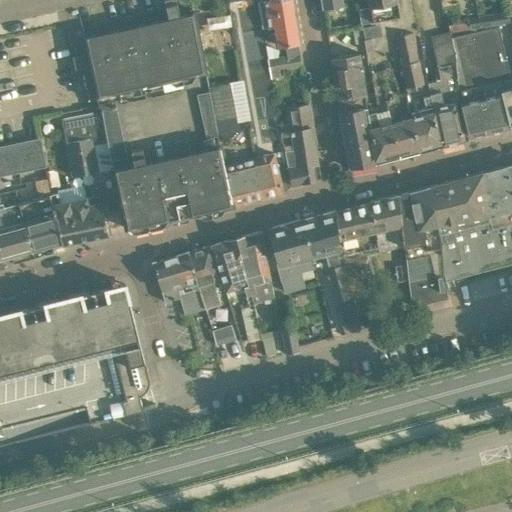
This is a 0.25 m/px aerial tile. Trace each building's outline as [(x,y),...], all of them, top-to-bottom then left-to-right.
[(89,98),(96,96),(113,92),(114,98),(120,97),(119,91),(205,71),(202,55),(199,41),(198,35),(198,34),(193,10),(178,13),(175,0),(164,0),(169,23),(84,41),(87,53),(72,56),(75,68),(82,67),(89,98)] [(226,0),(249,128),(249,127),(255,157),(253,158),(261,197),(283,191),(281,185),(273,153),(271,147),(283,145),(281,134),(277,110),(272,78),(269,59),(266,49),(263,28),(261,15),(258,1),(258,0),(226,0)] [(264,0),(258,1),(261,15),(292,9),(290,0),(264,0)] [(368,0),(369,7),(372,22),(400,16),(396,0),(368,0)] [(372,22),(369,7),(358,9),(361,24),(372,22)] [(299,50),(292,9),(261,15),(263,28),(275,26),(278,45),(285,45),(287,57),(299,55),(299,50)] [(508,10),(468,18),(470,29),(510,20),(508,10)] [(502,89),(511,86),(511,85),(498,27),(451,38),(456,62),(459,96),(459,98),(468,137),(511,127),(502,89)] [(352,31),(355,46),(364,45),(361,29),(352,31)] [(464,141),(454,99),(459,98),(459,96),(456,62),(451,38),(449,31),(430,36),(440,79),(427,82),(428,85),(431,96),(440,146),(464,141)] [(396,36),(402,64),(418,61),(411,32),(396,36)] [(374,50),(372,39),(364,41),(366,52),(374,50)] [(337,98),(338,98),(364,93),(364,94),(366,93),(359,53),(331,57),(337,98)] [(269,59),(272,78),(281,77),(280,70),(301,67),(299,55),(287,57),(269,59)] [(418,61),(402,64),(406,87),(423,83),(418,61)] [(376,107),(367,108),(376,161),(377,163),(419,152),(410,100),(407,91),(406,91),(398,93),(394,81),(391,68),(370,73),(372,87),(376,107)] [(230,83),(208,86),(209,92),(217,131),(229,130),(237,121),(230,83)] [(409,95),(410,100),(419,152),(440,146),(431,96),(428,85),(423,86),(424,92),(409,95)] [(217,131),(209,92),(195,95),(204,139),(218,136),(217,131)] [(376,161),(367,108),(364,94),(338,98),(337,98),(339,111),(350,167),(376,161)] [(317,163),(307,105),(289,108),(290,116),(283,117),(285,133),(281,134),(283,145),(291,184),(317,179),(316,172),(318,171),(316,163),(317,163)] [(92,136),(106,134),(101,112),(62,120),(66,142),(69,141),(92,136)] [(219,141),(221,148),(233,204),(261,197),(253,158),(255,157),(249,127),(249,128),(237,130),(238,137),(219,141)] [(99,170),(92,136),(69,141),(66,142),(65,142),(71,175),(99,170)] [(0,146),(0,173),(44,164),(39,138),(0,146)] [(233,204),(221,148),(146,165),(142,147),(130,149),(133,161),(112,165),(125,227),(233,204)] [(511,163),(482,172),(485,193),(489,192),(489,195),(492,194),(499,266),(511,262),(511,163)] [(443,183),(431,186),(439,232),(443,274),(444,280),(499,266),(492,194),(489,195),(489,192),(485,193),(482,172),(443,182),(443,183)] [(431,186),(398,195),(405,244),(404,244),(406,263),(408,284),(411,306),(446,297),(444,280),(443,274),(439,232),(431,186)] [(56,207),(61,242),(62,244),(94,237),(95,239),(110,235),(109,223),(106,224),(105,214),(111,213),(108,198),(103,200),(102,194),(62,205),(59,193),(51,195),(54,206),(56,207)] [(0,252),(2,258),(11,255),(13,259),(14,262),(52,251),(51,244),(61,242),(56,207),(54,206),(51,195),(0,208),(0,252)] [(398,195),(370,202),(372,210),(363,212),(372,251),(372,253),(404,244),(405,244),(398,195)] [(370,202),(336,211),(351,315),(355,314),(378,307),(365,254),(372,253),(372,251),(363,212),(372,210),(370,202)] [(311,254),(315,267),(325,264),(342,326),(357,322),(355,314),(351,315),(336,211),(303,219),(313,254),(311,254)] [(314,267),(315,267),(311,254),(313,254),(303,219),(269,229),(279,264),(277,265),(281,280),(285,292),(304,287),(300,272),(315,268),(314,267)] [(261,231),(236,238),(252,302),(274,297),(270,278),(261,231)] [(252,302),(236,238),(211,245),(225,291),(243,286),(249,308),(243,309),(248,341),(259,340),(254,307),(252,302)] [(207,246),(188,252),(197,278),(196,278),(202,301),(205,308),(220,304),(212,280),(217,278),(207,246)] [(197,278),(188,252),(153,263),(161,289),(165,302),(165,301),(180,297),(185,314),(205,308),(202,301),(196,278),(197,278)] [(395,266),(398,285),(408,284),(406,263),(395,266)] [(0,427),(55,414),(57,422),(59,429),(155,405),(154,398),(125,283),(0,314),(0,427)] [(293,318),(279,320),(285,352),(299,349),(293,318)] [(214,334),(216,345),(236,340),(234,329),(214,334)] [(262,340),(261,340),(264,354),(276,351),(271,329),(260,332),(262,340)]
